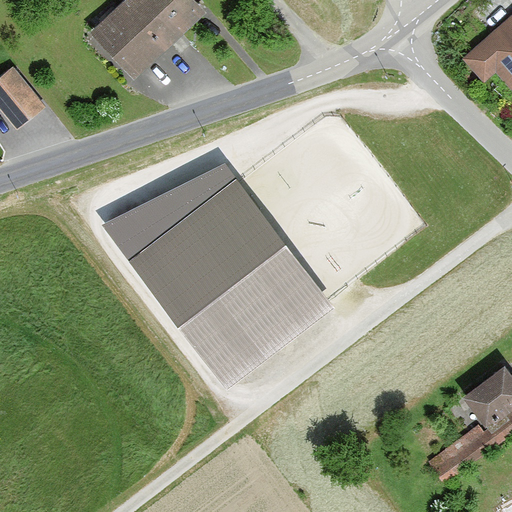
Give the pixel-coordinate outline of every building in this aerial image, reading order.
[(134,75),(203,11),(192,0),(122,0),(91,29),(134,75)] [(511,87),(511,14),(463,57),(481,78),(493,67),(511,87)] [(0,76),(0,107),(16,127),(44,104),(12,67),(0,76)] [(226,162),(107,225),(226,384),(333,305),(226,162)] [(511,375),(503,365),(463,396),(488,427),(505,414),(500,407),(511,397),(511,375)] [(511,430),(511,408),(505,414),(488,427),(483,431),(477,424),(429,462),(446,483),(511,430)]
